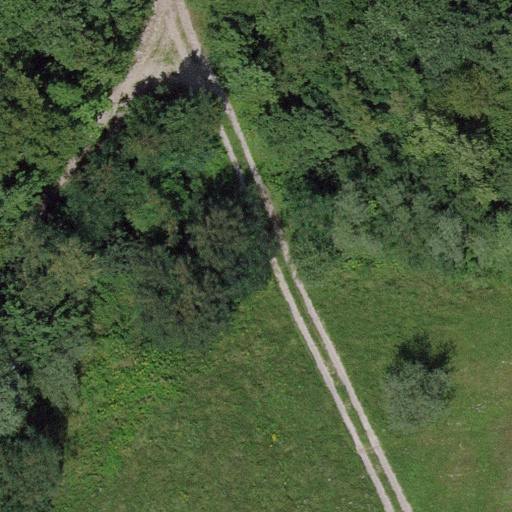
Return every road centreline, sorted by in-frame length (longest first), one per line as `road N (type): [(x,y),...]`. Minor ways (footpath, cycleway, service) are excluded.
road 1 (track): [(172,10),(399,511)]
road 2 (track): [(0,301),(178,0)]
